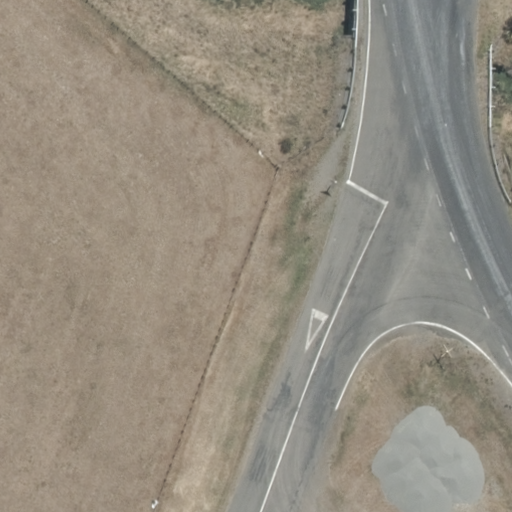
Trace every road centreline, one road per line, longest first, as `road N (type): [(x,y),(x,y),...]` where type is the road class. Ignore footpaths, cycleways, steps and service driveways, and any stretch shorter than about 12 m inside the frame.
road 1 (unclassified): [(265,511),(431,48)]
road 2 (unclassified): [(511,285),(465,173),(431,48)]
